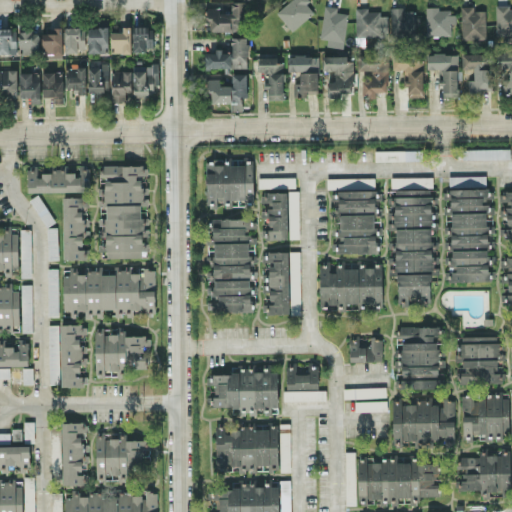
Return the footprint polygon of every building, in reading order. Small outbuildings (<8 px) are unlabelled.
[(292,30),(313,12),(307,3),(310,0),(309,0),(289,0),(276,12),(292,30)] [(247,1),(231,1),(231,13),(219,12),(219,7),(208,6),(208,30),(246,31),(247,1)] [(495,5),(496,34),(511,33),(511,8),(508,8),(508,4),(495,5)] [(327,45),(345,46),(346,12),(337,12),(337,6),(323,5),(321,38),(327,39),(327,45)] [(461,39),(486,38),(485,10),(474,10),(474,5),(460,6),(461,39)] [(387,36),(387,15),(379,15),(380,9),(356,8),(355,45),(364,45),(365,36),(387,36)] [(390,36),(416,35),(415,8),(390,8),(390,36)] [(425,8),(426,36),(451,35),(451,23),(455,23),(455,8),(425,8)] [(110,31),(111,52),(131,52),(130,25),(122,25),(123,31),(110,31)] [(62,27),(50,26),(50,33),(42,33),(41,53),(61,54),(62,27)] [(85,26),(64,27),(65,51),(85,50),(85,26)] [(87,26),(88,52),(108,52),(107,26),(87,26)] [(153,26),(132,26),(132,49),(153,49),(153,26)] [(0,53),(16,54),(16,28),(0,27),(0,53)] [(19,53),(39,52),(38,31),(18,31),(19,53)] [(247,37),(231,36),(231,50),(214,49),(214,52),(205,51),(204,67),(247,68),(247,37)] [(511,50),(501,51),(499,91),(511,91),(511,50)] [(427,52),(427,68),(440,68),(440,96),(458,95),(457,52),(427,52)] [(467,95),(481,94),(481,89),(491,89),(490,52),(461,53),(462,68),(473,68),(474,79),(467,79),(467,95)] [(392,54),(392,69),(403,69),(404,86),(408,86),(408,96),(423,96),(423,53),(392,54)] [(318,55),(288,54),(288,70),(300,71),(300,82),(293,82),(293,96),(307,96),(308,92),(318,92),(318,55)] [(362,97),(376,97),(376,91),(388,91),(388,54),(358,54),(358,72),(362,72),(362,97)] [(323,57),(323,72),(328,72),(328,98),(341,98),(341,92),(352,92),(353,57),(323,57)] [(268,99),(284,98),(283,58),(258,58),(258,71),(264,71),(264,88),(268,88),(268,99)] [(158,64),(133,64),(133,96),(155,95),(155,87),(158,87),(158,64)] [(88,66),(89,91),(109,90),(108,65),(88,66)] [(65,87),(73,87),(73,93),(85,93),(86,67),(66,67),(65,87)] [(16,69),(0,68),(0,97),(17,97),(16,69)] [(131,94),(131,70),(111,70),(111,100),(125,100),(125,94),(131,94)] [(20,71),(19,96),(30,97),(30,103),(40,103),(40,72),(20,71)] [(43,96),(53,96),(54,103),(63,102),(63,71),(42,71),(43,96)] [(208,78),(208,102),(239,101),(239,96),(247,96),(246,72),(232,73),(232,85),(220,85),(220,78),(208,78)] [(510,148),(463,148),(463,159),(510,158),(510,148)] [(375,150),(375,160),(422,159),(422,149),(375,150)] [(253,159),(206,159),(206,206),(221,206),(221,205),(253,205),(253,159)] [(106,257),(141,256),(141,250),(148,249),(146,212),(140,213),(140,205),(148,204),(146,163),(102,165),(105,216),(98,216),(99,224),(105,224),(106,257)] [(27,167),(27,191),(89,190),(89,166),(27,167)] [(448,176),(448,186),(485,185),(485,175),(448,176)] [(295,176),(258,177),(258,187),(295,187),(295,176)] [(432,176),(390,176),(391,187),(432,186),(432,176)] [(327,177),(327,187),(374,187),(374,177),(327,177)] [(395,304),(432,303),(431,188),(394,189),(395,304)] [(450,188),(451,246),(488,246),(488,219),(492,219),(491,188),(450,188)] [(375,252),(375,189),(338,190),(338,219),(334,219),(334,252),(375,252)] [(299,190),(289,190),(289,238),(299,238),(299,190)] [(511,190),(501,191),(502,217),(503,238),(511,237),(511,190)] [(288,191),(263,191),(262,238),(287,238),(288,191)] [(45,225),(53,222),(40,193),(32,197),(45,225)] [(250,311),(252,249),(255,249),(255,234),(244,234),(245,226),(247,226),(247,218),(212,217),(212,239),(214,239),(213,281),(211,281),(210,310),(250,311)] [(0,274),(18,274),(17,232),(11,232),(11,225),(0,225),(0,274)] [(21,276),(31,276),(30,228),(20,228),(21,276)] [(48,259),(58,258),(57,229),(47,230),(48,259)] [(489,280),(488,249),(450,250),(451,280),(489,280)] [(288,250),(268,250),(268,313),(288,313),(288,250)] [(300,304),(300,250),(290,250),(291,305),(300,304)] [(382,306),(381,263),(319,265),(320,308),(382,306)] [(58,315),(58,268),(48,268),(48,315),(58,315)] [(0,329),(19,330),(19,289),(12,289),(12,282),(4,282),(4,289),(0,289),(0,329)] [(31,283),(21,283),(22,331),(32,331),(31,283)] [(49,383),(59,383),(58,324),(48,324),(49,383)] [(440,326),(401,325),(400,373),(439,374),(440,326)] [(501,381),(500,371),(497,372),(497,335),(458,336),(458,363),(459,382),(501,381)] [(349,360),(382,361),(383,338),(349,337),(349,360)] [(28,365),(28,340),(0,340),(0,377),(10,377),(10,365),(28,365)] [(287,387),(318,388),(319,364),(287,363),(287,387)] [(278,406),(277,368),(231,369),(231,373),(213,373),(214,406),(232,405),(232,411),(253,411),(253,406),(278,406)] [(32,369),(11,369),(11,382),(33,382),(32,369)] [(440,378),(400,379),(400,388),(440,386),(440,378)] [(386,396),(386,386),(343,387),(343,398),(386,396)] [(326,389),(283,389),(283,400),(326,399),(326,389)] [(508,395),(487,395),(462,395),(462,435),(508,435),(508,395)] [(392,444),(417,445),(417,442),(437,442),(437,438),(454,438),(454,399),(442,398),(442,399),(417,398),(417,401),(393,401),(392,444)] [(354,401),(354,410),(387,410),(387,400),(354,401)] [(61,422),(63,484),(84,484),(83,471),(82,471),(82,433),(88,433),(88,421),(61,422)] [(216,470),(232,470),(232,466),(269,466),(269,468),(278,468),(278,424),(237,424),(215,424),(216,470)] [(290,470),(291,426),(280,425),(279,470),(290,470)] [(146,439),(126,439),(126,435),(104,435),(104,431),(95,432),(97,479),(147,477),(146,439)] [(60,439),(52,439),(52,470),(60,470),(60,439)] [(355,504),(355,450),(345,451),(345,504),(355,504)] [(510,494),(509,454),(458,455),(458,489),(480,488),(480,495),(510,494)] [(34,511),(35,476),(24,476),(24,511),(34,511)] [(290,511),(290,481),(279,482),(279,511),(290,511)] [(278,511),(278,486),(215,486),(215,510),(208,510),(207,511),(278,511)] [(156,511),(156,493),(81,493),(81,490),(65,490),(64,511),(156,511)] [(52,497),(51,511),(61,511),(61,497),(52,497)]
